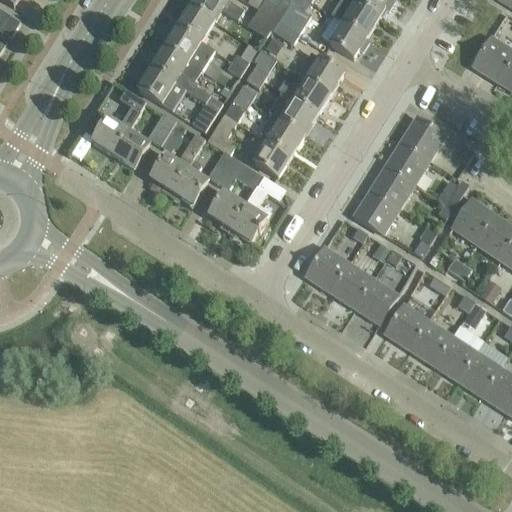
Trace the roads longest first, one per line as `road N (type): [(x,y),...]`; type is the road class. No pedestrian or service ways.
road 1 (residential): [(461,511),(114,288)]
road 2 (residential): [(511,467),(258,302)]
road 3 (residential): [(258,302),(409,57)]
road 4 (residential): [(258,302),(60,171)]
road 5 (residential): [(511,128),(409,57)]
